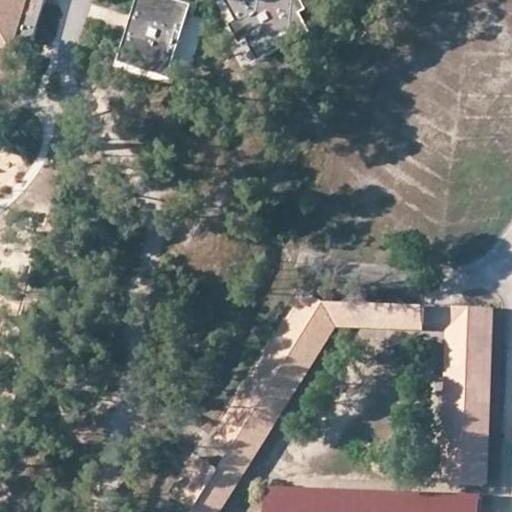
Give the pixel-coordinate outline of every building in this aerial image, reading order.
[(0,0),(0,49),(17,55),(23,35),(37,41),(48,6),(50,0),(0,0)] [(192,8),(167,0),(142,0),(123,63),(171,78),(192,8)] [(242,0),(236,4),(240,9),(234,12),(240,23),(233,27),(243,47),(251,43),(260,58),(266,55),(269,61),(308,39),(304,33),(311,29),(304,16),(311,13),(304,0),(242,0)] [(316,0),(304,0),(311,13),(316,0)] [(329,306),(306,293),(296,308),(334,330),(336,326),(425,333),(426,309),(329,306)] [(327,341),(334,330),(296,308),(290,318),(327,341)] [(497,311),(457,309),(455,328),(448,333),(443,485),(491,488),(497,311)] [(290,318),(218,435),(236,449),(254,463),(327,341),(290,318)] [(254,463),(236,449),(227,468),(243,478),(254,463)] [(223,474),(192,454),(168,493),(198,511),(222,511),(243,478),(227,468),(223,474)] [(483,511),(483,501),(271,494),(270,511),(483,511)]
